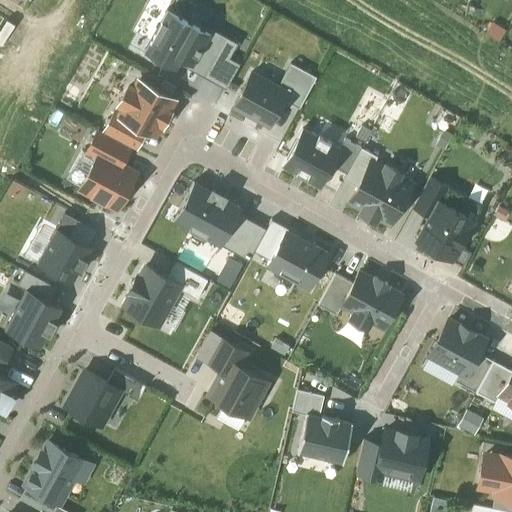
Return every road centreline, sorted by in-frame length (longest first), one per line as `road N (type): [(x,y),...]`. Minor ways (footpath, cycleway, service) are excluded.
road 1 (residential): [(442,284),(202,153),(173,156),(73,343)]
road 2 (residential): [(442,284),(367,413)]
road 3 (residential): [(73,343),(0,471)]
